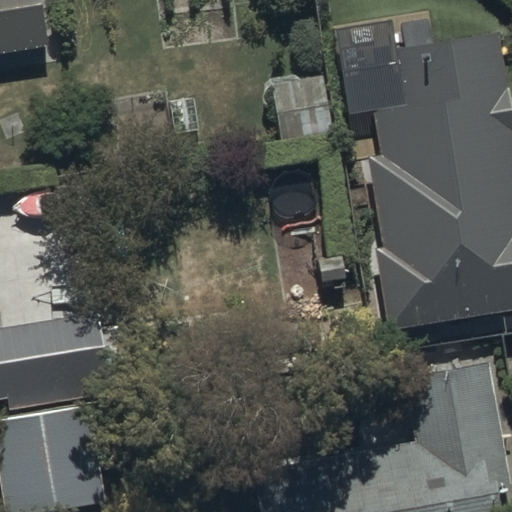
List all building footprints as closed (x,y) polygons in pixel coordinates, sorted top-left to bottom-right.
[(0,0),(0,50),(44,42),(35,0),(0,0)] [(511,131),(496,37),(398,54),(408,113),(374,119),(382,166),(368,168),(383,256),(364,259),(377,339),(511,316),(511,131)] [(0,402),(3,402),(4,413),(109,397),(98,319),(0,333),(0,402)] [(511,493),(490,372),(242,416),(258,511),(500,511),(497,495),(511,493)] [(118,511),(107,413),(0,425),(0,503),(1,511),(118,511)]
